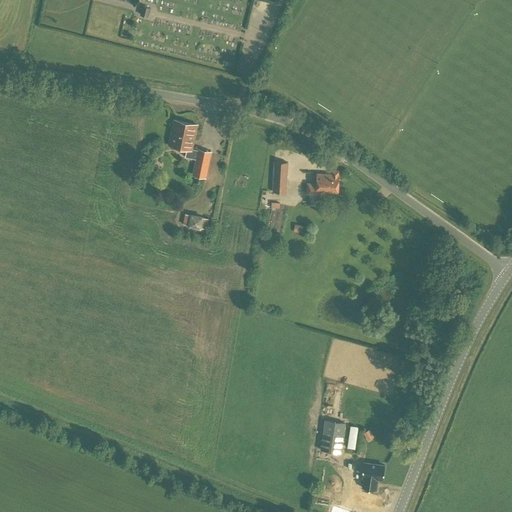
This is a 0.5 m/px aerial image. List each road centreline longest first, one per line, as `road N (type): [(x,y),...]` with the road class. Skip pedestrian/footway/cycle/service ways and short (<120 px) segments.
road 1 (unclassified): [(506,273),(287,121),(0,67)]
road 2 (tertiary): [(399,511),(460,355),(506,273)]
